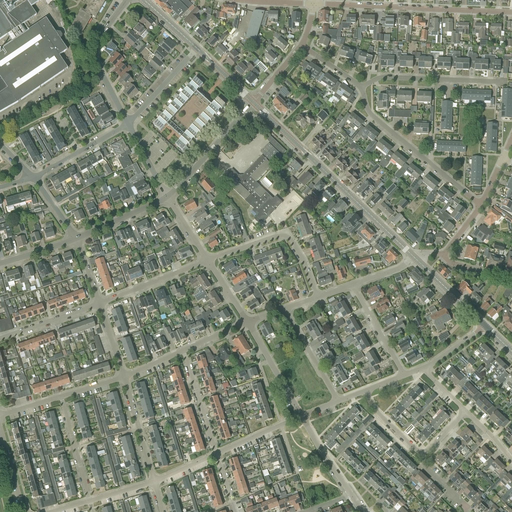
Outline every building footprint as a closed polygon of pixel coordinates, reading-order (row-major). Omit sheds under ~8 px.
[(0,0),(0,39),(36,15),(31,7),(41,0),(0,0)] [(89,0),(93,2),(86,13),(82,11),(71,31),(80,36),(91,18),(91,17),(92,17),(95,19),(105,1),(102,0),(89,0)] [(153,0),(154,0),(153,1),(161,7),(172,16),(176,20),(177,19),(180,16),(182,17),(190,9),(190,8),(193,5),(190,2),(187,0),(153,0)] [(228,11),(228,6),(223,5),(222,13),(217,13),(216,19),(219,19),(220,16),(224,17),(224,14),(225,14),(226,11),(228,11)] [(220,16),(219,19),(226,20),(226,14),(234,15),(235,7),(228,6),(228,11),(226,11),(225,14),(224,14),(224,17),(220,16)] [(192,28),(198,21),(194,17),(199,11),(196,8),(184,21),(192,28)] [(256,43),(260,26),(263,16),(264,12),(254,12),(245,40),(256,43)] [(277,23),(277,20),(278,13),(268,12),(268,20),(269,20),(269,21),(271,21),(271,23),(277,23)] [(332,23),(332,17),(329,16),(329,12),(320,12),(320,23),(328,23),(328,22),(332,23)] [(300,24),(300,14),(292,13),(291,21),(289,21),(288,29),(292,29),(292,27),(294,27),(294,23),(300,24)] [(347,26),(350,26),(351,26),(351,24),(355,24),(355,17),(347,16),(347,23),(345,23),(345,24),(347,24),(347,26)] [(367,29),(368,17),(361,17),(360,31),(358,31),(358,40),(361,40),(361,33),(365,33),(365,32),(367,32),(367,29)] [(138,26),(146,32),(148,34),(150,31),(148,29),(153,24),(152,24),(149,21),(145,18),(138,26)] [(393,29),(394,18),(386,18),(386,19),(381,19),(380,24),(386,25),(385,28),(393,29)] [(407,28),(408,18),(401,18),(401,19),(398,19),(398,25),(400,25),(400,27),(400,29),(404,29),(404,28),(407,28)] [(67,69),(59,56),(67,51),(46,19),(0,50),(0,112),(18,101),(67,69)] [(425,27),(425,22),(421,22),(421,19),(415,19),(414,27),(425,27)] [(438,27),(438,20),(432,19),(432,25),(429,25),(428,32),(438,32),(438,27)] [(455,45),(455,33),(452,33),(452,27),(452,20),(443,20),(443,24),(446,24),(445,33),(451,33),(450,43),(446,43),(446,41),(445,41),(445,39),(442,39),(442,44),(446,44),(446,45),(451,45),(455,45)] [(345,24),(345,23),(341,23),(340,25),(339,25),(336,35),(335,38),(338,38),(340,31),(342,31),(342,29),(349,29),(350,26),(347,26),(347,24),(345,24)] [(468,36),(468,31),(468,24),(459,23),(459,30),(462,30),(462,35),(468,36)] [(484,39),(485,31),(485,25),(475,24),(475,31),(478,31),(478,39),(484,39)] [(205,30),(208,28),(205,25),(202,28),(202,27),(197,33),(202,39),(208,33),(205,30)] [(500,37),(501,32),(501,25),(491,25),(491,31),(494,31),(494,36),(500,37)] [(138,40),(146,32),(138,26),(131,33),(138,40)] [(376,42),(383,42),(387,42),(387,35),(384,35),(381,35),(381,27),(377,26),(377,32),(376,32),(376,42)] [(134,45),(138,40),(131,33),(124,41),(134,50),(137,47),(134,45)] [(278,35),(277,34),(276,33),(274,36),(275,38),(278,41),(275,45),(283,51),(288,45),(283,41),(285,37),(278,34),(278,35)] [(335,38),(328,36),(326,35),(325,39),(322,37),(319,45),(327,48),(329,42),(335,44),(335,46),(340,47),(342,38),(338,38),(335,38)] [(216,41),(213,38),(207,43),(212,48),(217,42),(218,43),(221,40),(218,38),(216,41)] [(346,58),(349,50),(343,48),(345,38),(342,38),(340,47),(338,52),(341,53),(340,56),(346,58)] [(160,48),(168,54),(175,46),(167,40),(165,42),(162,40),(158,45),(160,47),(160,48)] [(112,58),(115,54),(119,50),(111,43),(104,51),(112,58)] [(229,50),(226,46),(227,45),(225,43),(221,46),(220,46),(215,51),(221,57),(226,52),(229,50)] [(271,64),(276,59),(271,53),(274,50),(270,46),(265,51),(268,54),(265,58),(271,64)] [(356,58),(359,51),(358,51),(359,47),(357,47),(355,52),(349,50),(346,58),(353,60),(354,57),(356,58)] [(161,62),(168,54),(160,48),(153,55),(161,62)] [(367,56),(365,64),(371,66),(372,63),(375,64),(377,56),(374,56),(373,57),(371,57),(373,51),(373,50),(373,49),(370,48),(370,50),(368,49),(367,55),(367,56)] [(397,53),(398,48),(394,48),(394,50),(393,50),(393,53),(388,52),(388,58),(387,58),(387,68),(388,68),(389,69),(393,69),(393,68),(394,59),(397,59),(397,53)] [(229,55),(226,58),(228,60),(226,62),(232,67),(237,62),(235,60),(236,59),(239,56),(233,50),(229,55)] [(367,56),(367,55),(361,54),(361,52),(359,51),(356,58),(359,59),(358,62),(365,64),(367,56)] [(462,70),(462,61),(460,61),(460,52),(453,51),(453,55),(453,62),(456,62),(456,70),(462,70)] [(387,67),(387,68),(387,58),(388,52),(383,52),(378,52),(378,59),(381,59),(381,67),(382,68),(386,68),(387,67)] [(443,70),(444,60),(443,60),(443,52),(439,52),(439,54),(434,54),(434,61),(437,61),(437,70),(443,70)] [(402,53),(397,53),(397,59),(400,60),(399,68),(406,68),(406,58),(403,58),(404,55),(401,55),(402,53)] [(416,60),(416,53),(411,53),(411,59),(406,58),(406,68),(412,68),(413,60),(416,60)] [(425,69),(425,59),(420,59),(420,54),(416,53),(416,60),(419,60),(418,69),(425,69)] [(481,71),(481,61),(476,61),(477,53),(472,53),(472,54),(472,63),(475,63),(474,71),(481,71)] [(115,70),(120,64),(123,61),(115,54),(112,58),(109,62),(116,68),(115,70)] [(434,61),(434,54),(430,54),(430,56),(428,56),(428,59),(425,59),(425,69),(430,69),(431,61),(434,61)] [(472,63),(472,54),(469,54),(468,56),(467,61),(462,61),(462,70),(468,71),(469,62),(472,63)] [(161,62),(153,55),(155,57),(148,65),(156,72),(163,64),(161,62)] [(453,62),(453,55),(447,55),(447,60),(444,60),(443,70),(446,70),(446,71),(447,72),(448,72),(449,71),(449,70),(450,70),(450,62),(453,62)] [(490,64),(491,57),(486,56),(486,62),(481,61),(481,71),(487,72),(488,63),(490,64)] [(503,68),(503,62),(495,62),(495,57),(491,57),(490,64),(494,64),(493,72),(500,72),(500,67),(503,68)] [(311,75),(316,68),(311,64),(309,66),(307,65),(307,63),(305,61),(301,67),(304,69),(302,71),(305,73),(306,71),(311,75)] [(253,68),(249,63),(245,67),(241,64),(235,70),(241,76),(247,70),(249,72),(253,68)] [(121,79),(125,75),(131,68),(128,66),(125,69),(120,64),(115,70),(113,72),(121,79)] [(149,80),(156,72),(148,65),(141,73),(149,80)] [(318,82),(322,75),(320,74),(322,71),(316,68),(311,75),(316,79),(315,80),(318,82)] [(256,76),(258,74),(254,69),(250,73),(251,74),(245,80),(251,85),(256,79),(254,76),(255,75),(256,76)] [(138,82),(143,77),(140,74),(135,79),(138,82)] [(130,85),(133,82),(125,75),(121,79),(118,83),(125,90),(130,85)] [(327,86),(332,79),(326,75),(325,77),(322,75),(318,82),(320,84),(321,82),(327,86)] [(145,78),(143,81),(149,87),(151,84),(145,78)] [(189,86),(197,92),(203,86),(196,79),(189,86)] [(334,93),(338,86),(336,84),(337,82),(332,79),(327,86),(332,90),(331,91),(334,93)] [(197,92),(189,86),(186,83),(180,88),(191,98),(197,92)] [(138,92),(130,85),(125,90),(126,90),(123,93),(131,100),(138,92)] [(343,97),(348,89),(342,86),(341,88),(338,86),(334,93),(335,94),(333,96),(337,99),(336,99),(339,101),(342,96),(343,97)] [(287,101),(284,99),(290,93),(287,91),(288,90),(284,87),(284,88),(283,87),(281,89),(280,89),(279,90),(280,91),(275,96),(277,99),(273,103),(275,106),(274,108),(277,111),(287,101)] [(186,104),(191,98),(180,88),(175,94),(186,104)] [(348,89),(343,97),(348,100),(347,102),(349,104),(354,97),(351,95),(353,93),(348,89)] [(309,98),(312,94),(308,90),(305,93),(299,100),(302,103),(308,97),(309,98)] [(379,103),(388,103),(388,98),(396,98),(396,92),(386,92),(386,96),(379,96),(379,103)] [(94,108),(103,103),(98,94),(88,99),(87,97),(80,101),(83,106),(90,102),(94,108)] [(180,110),(186,104),(175,94),(169,100),(180,110)] [(287,101),(277,111),(281,114),(282,113),(285,115),(289,111),(292,113),(296,108),(298,106),(296,103),(294,105),(288,99),(287,101)] [(175,116),(180,110),(169,100),(164,106),(175,116)] [(219,113),(219,112),(225,106),(217,100),(212,106),(219,113)] [(442,115),(452,116),(452,103),(442,102),(442,115)] [(99,117),(108,112),(103,103),(94,108),(99,117)] [(169,122),(175,116),(164,106),(159,112),(169,122)] [(223,115),(219,112),(219,113),(212,106),(206,112),(217,122),(222,117),(223,115)] [(69,117),(76,113),(73,108),(66,112),(69,117)] [(95,119),(90,110),(87,112),(92,121),(95,119)] [(323,122),(328,117),(322,111),(316,116),(323,122)] [(95,119),(93,121),(94,123),(100,120),(104,126),(113,121),(108,112),(99,117),(95,119)] [(164,127),(169,122),(159,112),(153,118),(156,121),(157,121),(164,127)] [(212,127),(217,122),(206,112),(201,118),(212,127)] [(72,123),(79,118),(76,113),(69,117),(72,123)] [(350,128),(358,118),(353,114),(349,118),(346,115),(342,122),(339,128),(341,129),(345,123),(348,125),(348,126),(350,128)] [(304,119),(300,115),(297,118),(298,118),(295,121),(303,129),(308,123),(311,126),(314,122),(311,120),(307,116),(304,119)] [(75,128),(82,124),(79,118),(72,123),(75,128)] [(206,133),(212,127),(201,118),(195,123),(206,133)] [(358,118),(350,128),(353,130),(355,127),(358,129),(363,123),(358,118)] [(46,130),(53,126),(50,120),(43,124),(46,130)] [(160,132),(164,127),(157,121),(156,121),(152,125),(160,132)] [(201,139),(206,133),(195,123),(190,129),(201,139)] [(78,133),(85,129),(82,124),(75,128),(78,133)] [(49,135),(56,131),(53,126),(46,130),(49,135)] [(367,137),(373,131),(368,126),(362,133),(367,137)] [(316,147),(322,140),(320,138),(322,136),(321,136),(326,131),(322,127),(320,129),(322,131),(312,141),(314,143),(313,144),(316,147)] [(85,129),(78,133),(81,139),(89,135),(85,129)] [(195,145),(201,139),(190,129),(184,135),(195,145)] [(52,141),(60,137),(56,131),(49,135),(52,141)] [(373,131),(367,137),(373,142),(378,135),(373,131)] [(22,144),(29,140),(26,134),(19,138),(22,144)] [(190,151),(195,145),(184,135),(179,141),(190,151)] [(322,140),(316,147),(319,150),(320,149),(322,150),(331,140),(332,141),(336,137),(333,135),(327,141),(326,140),(324,142),(322,140)] [(282,155),(286,152),(270,136),(267,140),(282,155)] [(56,146),(63,142),(60,137),(52,141),(56,146)] [(25,149),(32,145),(29,140),(22,144),(25,149)] [(119,155),(129,150),(127,147),(126,148),(122,140),(110,146),(116,157),(119,155)] [(381,151),(386,144),(381,140),(376,147),(381,151)] [(189,152),(190,151),(179,141),(174,146),(182,153),(185,149),(189,152)] [(63,142),(56,146),(59,152),(66,148),(66,147),(67,147),(67,146),(66,144),(65,144),(64,144),(63,142)] [(326,159),(332,153),(330,151),(332,149),(332,148),(334,145),(335,144),(334,142),(323,153),(324,155),(323,156),(326,159)] [(352,151),(356,146),(353,143),(348,148),(352,151)] [(261,152),(273,165),(282,156),(269,144),(261,152)] [(386,144),(381,151),(387,156),(392,149),(386,144)] [(28,155),(35,151),(32,145),(25,149),(28,155)] [(365,153),(364,152),(359,148),(356,151),(363,156),(365,153)] [(123,170),(132,166),(127,156),(130,154),(129,150),(119,155),(121,158),(117,160),(123,170)] [(332,153),(326,159),(329,162),(330,161),(332,162),(342,152),(340,150),(337,153),(336,153),(334,155),(332,153)] [(31,160),(38,156),(35,151),(28,155),(31,160)] [(396,163),(401,157),(396,152),(391,159),(396,163)] [(93,156),(97,163),(103,160),(98,153),(93,156)] [(339,169),(345,163),(343,161),(345,159),(344,158),(347,155),(345,153),(336,163),(337,165),(336,166),(339,169)] [(38,156),(31,160),(34,166),(41,162),(38,156)] [(91,166),(97,163),(93,156),(87,159),(91,166)] [(232,170),(223,179),(245,201),(254,209),(252,211),(257,215),(254,219),(259,224),(261,222),(263,223),(268,218),(267,216),(269,214),(270,216),(276,211),(274,209),(276,207),(278,209),(283,203),(276,197),(273,200),(272,200),(271,201),(269,199),(270,198),(267,196),(265,194),(266,192),(263,189),(256,183),(272,166),(262,156),(241,178),(232,170)] [(396,178),(404,169),(402,167),(407,161),(401,157),(396,163),(401,168),(399,171),(394,177),(396,178)] [(345,163),(339,169),(342,172),(343,170),(345,172),(351,165),(354,162),(356,160),(354,158),(350,163),(349,162),(347,164),(345,163)] [(86,169),(91,166),(87,159),(82,162),(86,169)] [(294,176),(297,173),(302,168),(295,161),(290,166),(294,171),(291,174),(294,176)] [(80,172),(86,169),(82,162),(76,165),(80,172)] [(129,184),(136,180),(143,177),(136,164),(132,166),(123,170),(124,174),(133,169),(136,175),(128,182),(129,184)] [(372,175),(380,167),(377,164),(370,172),(372,175)] [(411,176),(416,169),(411,165),(406,170),(404,169),(396,178),(398,180),(406,171),(411,176)] [(103,175),(105,177),(112,173),(109,167),(105,169),(106,172),(104,173),(105,174),(103,175)] [(71,168),(66,171),(70,178),(72,182),(74,181),(72,177),(75,175),(71,168)] [(416,169),(411,176),(416,180),(422,174),(416,169)] [(349,181),(355,175),(351,170),(346,175),(347,177),(346,178),(349,181)] [(65,182),(70,178),(66,171),(60,174),(65,182)] [(82,181),(83,181),(78,173),(75,175),(80,183),(79,183),(81,187),(76,190),(78,192),(86,187),(82,181)] [(313,178),(307,173),(303,178),(302,178),(299,181),(305,187),(313,178)] [(355,175),(349,181),(352,184),(353,183),(355,184),(365,174),(363,173),(360,175),(357,173),(355,175)] [(59,185),(60,184),(65,182),(60,174),(55,177),(59,185)] [(427,186),(433,180),(427,175),(422,182),(427,186)] [(61,188),(60,184),(59,185),(55,177),(50,181),(54,188),(56,191),(61,188)] [(265,178),(261,182),(268,189),(272,185),(265,178)] [(94,183),(93,181),(89,183),(86,179),(83,181),(82,181),(86,187),(94,183)] [(378,179),(374,184),(375,184),(375,183),(380,188),(384,184),(382,182),(378,179)] [(129,184),(128,184),(130,189),(134,187),(134,188),(138,196),(149,189),(147,186),(145,186),(143,181),(142,181),(138,183),(136,180),(129,184)] [(215,187),(208,180),(202,185),(209,193),(212,190),(216,195),(221,191),(217,186),(215,187)] [(295,180),(290,185),(295,190),(298,188),(296,186),(299,183),(295,180)] [(433,180),(427,186),(433,190),(438,184),(433,180)] [(326,187),(321,182),(318,185),(318,184),(314,187),(316,189),(313,193),(315,195),(313,197),(313,198),(314,199),(326,187)] [(366,190),(370,186),(366,182),(356,193),(359,196),(365,189),(366,190)] [(363,199),(376,186),(372,183),(370,186),(366,190),(365,189),(359,196),(363,199)] [(128,184),(124,185),(130,198),(133,197),(134,196),(130,189),(128,184)] [(388,196),(396,187),(393,184),(385,193),(388,196)] [(308,202),(311,199),(306,195),(311,190),(308,187),(302,193),(301,195),(305,199),(308,202)] [(396,187),(388,196),(391,199),(400,190),(396,187)] [(439,202),(448,192),(442,187),(437,194),(440,197),(438,200),(439,202)] [(113,191),(109,193),(111,198),(112,198),(114,202),(115,202),(121,199),(121,200),(122,200),(123,202),(125,201),(128,200),(124,191),(119,193),(117,188),(112,190),(113,191)] [(328,202),(335,196),(329,190),(324,195),(322,197),(320,195),(316,200),(319,203),(324,198),(328,202)] [(207,196),(205,192),(202,194),(202,195),(200,196),(202,200),(204,198),(206,201),(200,205),(202,208),(209,204),(212,202),(211,201),(207,196)] [(375,206),(381,199),(380,197),(382,195),(379,192),(370,201),(371,202),(370,203),(373,206),(374,205),(375,206)] [(444,211),(445,212),(451,205),(448,203),(453,196),(448,192),(439,202),(442,204),(443,203),(445,201),(448,203),(440,213),(442,214),(444,211)] [(37,204),(34,196),(30,197),(28,193),(22,195),(25,203),(31,201),(32,206),(37,204)] [(19,204),(25,203),(22,195),(16,197),(19,204)] [(13,206),(19,204),(16,197),(10,198),(13,206)] [(110,202),(107,197),(99,200),(100,204),(97,205),(100,210),(104,208),(104,210),(110,208),(109,205),(111,204),(110,202)] [(7,208),(13,206),(10,198),(4,200),(7,208)] [(403,210),(409,204),(404,199),(398,205),(403,210)] [(504,199),(505,200),(502,206),(501,205),(501,206),(502,206),(500,209),(511,214),(511,212),(511,211),(511,210),(511,207),(511,202),(505,199),(504,199)] [(90,217),(97,214),(96,210),(99,209),(95,200),(91,202),(92,204),(85,207),(90,217)] [(192,210),(197,208),(193,200),(188,202),(188,203),(184,206),(187,212),(192,210)] [(383,214),(388,208),(386,206),(389,203),(386,200),(378,209),(383,214)] [(348,208),(342,201),(337,206),(332,201),(325,208),(329,213),(331,212),(338,218),(348,208)] [(27,212),(28,215),(41,211),(41,210),(45,209),(44,205),(39,207),(40,207),(34,209),(34,210),(27,212)] [(454,211),(461,216),(465,210),(458,205),(454,211)] [(84,219),(80,211),(79,208),(70,212),(71,215),(73,214),(77,222),(84,219)] [(197,224),(207,217),(205,212),(206,211),(204,208),(198,212),(199,214),(193,218),(197,224)] [(388,208),(383,214),(388,218),(396,210),(393,208),(390,211),(388,208)] [(487,219),(485,222),(489,225),(491,226),(495,221),(497,222),(501,217),(504,219),(507,215),(502,211),(501,212),(497,208),(496,208),(495,209),(494,208),(492,211),(491,211),(488,214),(489,215),(487,217),(488,218),(487,219)] [(242,236),(238,225),(242,224),(238,213),(236,210),(231,212),(235,223),(227,225),(229,231),(232,230),(234,238),(242,236)] [(451,229),(452,230),(454,227),(450,224),(452,222),(442,214),(440,213),(437,211),(435,215),(439,218),(438,219),(443,223),(441,225),(443,226),(442,228),(448,233),(451,229)] [(456,221),(461,216),(454,211),(450,216),(445,212),(444,211),(442,214),(452,222),(453,219),(456,221)] [(355,215),(354,215),(352,217),(349,214),(347,216),(341,222),(343,224),(347,227),(350,224),(353,227),(357,224),(358,223),(360,220),(355,215)] [(395,226),(403,218),(399,214),(391,222),(395,226)] [(161,234),(167,230),(165,227),(170,224),(167,219),(165,220),(161,215),(154,219),(156,221),(152,223),(156,228),(161,225),(163,228),(155,233),(157,237),(161,234)] [(298,225),(308,222),(306,215),(296,218),(298,225)] [(204,235),(214,228),(211,224),(217,220),(215,216),(205,223),(206,226),(200,229),(204,235)] [(143,231),(144,231),(146,230),(148,234),(154,232),(151,226),(148,227),(146,221),(140,224),(143,231)] [(402,233),(408,227),(410,225),(405,221),(397,229),(402,233)] [(6,253),(12,251),(10,245),(11,245),(9,241),(13,240),(8,222),(4,224),(8,242),(2,244),(6,253)] [(300,231),(310,228),(308,222),(298,225),(300,231)] [(53,229),(51,223),(45,225),(46,228),(48,227),(49,230),(44,232),(46,239),(54,237),(51,229),(53,229)] [(145,233),(144,231),(143,231),(140,224),(134,226),(136,232),(133,234),(134,236),(134,235),(136,240),(142,237),(141,235),(145,233)] [(32,245),(40,242),(37,235),(41,233),(39,225),(33,227),(35,234),(30,236),(32,245)] [(352,236),(356,231),(352,227),(348,232),(352,236)] [(365,237),(371,231),(367,227),(363,231),(361,229),(357,233),(363,239),(365,237)] [(210,239),(222,232),(220,228),(208,236),(210,239)] [(310,228),(300,231),(303,238),(312,235),(310,228)] [(485,232),(479,228),(477,232),(476,231),(473,235),(476,237),(477,237),(483,242),(485,239),(487,240),(492,233),(487,229),(485,232)] [(134,235),(134,236),(131,237),(128,230),(122,232),(126,241),(130,240),(132,244),(134,243),(135,246),(134,247),(136,251),(140,250),(139,247),(140,247),(136,240),(134,235)] [(179,236),(175,230),(169,234),(167,230),(161,234),(165,240),(172,236),(174,240),(179,236)] [(413,243),(419,237),(411,230),(406,235),(413,243)] [(371,231),(365,237),(371,243),(373,241),(371,239),(375,235),(371,231)] [(431,236),(431,231),(427,232),(428,236),(425,236),(426,245),(432,245),(432,240),(434,240),(433,236),(431,236)] [(126,241),(122,232),(116,234),(119,241),(116,242),(119,248),(124,246),(122,242),(125,240),(126,241)] [(442,243),(447,236),(442,233),(437,233),(437,235),(436,235),(436,242),(436,245),(439,245),(441,242),(442,243)] [(179,236),(174,240),(176,244),(172,247),(175,251),(179,248),(177,246),(183,243),(181,239),(181,238),(180,236),(179,236)] [(211,249),(218,245),(215,241),(218,239),(216,236),(210,240),(210,242),(207,244),(211,249)] [(25,243),(24,237),(16,239),(19,248),(26,246),(26,244),(26,243),(25,243)] [(312,248),(321,245),(319,238),(309,241),(312,248)] [(102,253),(99,246),(98,242),(93,244),(94,248),(90,249),(93,256),(98,255),(99,258),(104,256),(103,252),(102,253)] [(388,248),(383,242),(379,247),(377,244),(374,247),(379,252),(382,249),(382,250),(384,252),(388,248)] [(314,255),(323,251),(321,245),(312,248),(314,255)] [(475,261),(478,249),(467,246),(464,258),(475,261)] [(181,260),(192,255),(189,247),(178,251),(181,260)] [(274,251),(277,260),(284,258),(281,248),(274,251)] [(162,269),(170,266),(167,258),(170,257),(167,251),(161,253),(163,259),(159,260),(162,269)] [(271,263),(277,260),(274,251),(267,253),(271,263)] [(323,251),(314,255),(316,262),(326,258),(323,251)] [(387,255),(384,259),(386,261),(386,262),(388,265),(389,264),(390,264),(393,261),(394,262),(399,258),(392,251),(388,255),(387,255)] [(110,257),(116,255),(115,252),(104,255),(106,260),(110,258),(110,257)] [(63,266),(65,271),(68,271),(67,269),(71,268),(69,261),(72,260),(69,253),(62,256),(64,262),(62,263),(63,266)] [(264,265),(271,263),(267,253),(261,255),(264,265)] [(495,268),(498,257),(494,256),(494,255),(488,253),(487,257),(486,259),(489,260),(487,266),(495,268)] [(157,271),(154,263),(157,262),(153,254),(148,256),(149,260),(143,262),(145,266),(147,265),(151,273),(157,271)] [(257,267),(264,265),(261,255),(254,258),(257,267)] [(63,266),(62,263),(61,260),(58,261),(57,257),(50,260),(51,262),(50,262),(50,263),(51,263),(52,267),(56,266),(57,268),(58,268),(60,274),(65,271),(63,266)] [(356,268),(371,263),(370,257),(354,261),(356,268)] [(498,257),(495,268),(500,270),(503,260),(503,258),(501,257),(501,258),(498,257)] [(96,267),(105,265),(103,259),(94,262),(96,267)] [(239,268),(236,264),(237,264),(235,260),(233,260),(230,262),(231,263),(223,267),(227,273),(231,270),(233,273),(240,270),(242,269),(241,266),(239,268)] [(40,264),(37,265),(39,269),(38,269),(39,273),(43,271),(45,276),(51,273),(47,266),(45,267),(43,262),(40,264)] [(132,270),(136,279),(142,277),(140,272),(143,270),(140,264),(135,266),(136,269),(132,270)] [(98,273),(107,271),(105,265),(96,267),(98,273)] [(136,279),(132,270),(128,272),(126,265),(121,267),(122,271),(124,278),(128,276),(130,281),(136,279)] [(340,281),(346,279),(345,275),(346,275),(343,266),(339,267),(336,268),(338,274),(337,274),(340,281)] [(35,281),(33,276),(31,267),(23,269),(26,278),(26,280),(30,279),(31,281),(35,281)] [(443,267),(439,272),(440,274),(442,276),(446,279),(448,277),(451,280),(454,274),(453,273),(455,269),(452,269),(451,271),(449,273),(446,270),(445,269),(443,267)] [(10,272),(13,281),(19,280),(20,284),(23,283),(22,277),(19,278),(17,270),(10,272)] [(418,288),(426,280),(416,270),(410,275),(409,275),(408,277),(408,278),(409,279),(410,279),(418,288)] [(100,279),(109,276),(107,271),(98,273),(100,279)] [(7,283),(13,281),(10,272),(4,274),(6,281),(3,282),(5,288),(8,287),(7,283)] [(234,286),(241,282),(241,281),(246,278),(243,272),(237,275),(238,276),(231,280),(234,286)] [(394,277),(396,283),(402,281),(400,274),(394,277)] [(114,281),(122,278),(123,278),(122,275),(110,280),(109,276),(100,279),(102,285),(111,282),(114,281)] [(201,285),(207,281),(204,275),(197,279),(198,280),(194,283),(194,282),(191,284),(194,288),(197,287),(196,286),(200,284),(201,285)] [(246,285),(256,278),(254,275),(244,281),(246,285)] [(324,279),(326,286),(332,284),(330,277),(324,279)] [(320,288),(326,286),(324,279),(318,282),(320,288)] [(207,281),(201,285),(202,287),(198,289),(200,293),(204,290),(205,291),(211,287),(207,281)] [(113,288),(111,282),(102,285),(104,291),(113,288)] [(469,294),(472,291),(469,288),(468,287),(464,283),(457,290),(463,295),(467,291),(469,294)] [(30,287),(29,284),(25,285),(26,292),(36,290),(35,286),(30,287)] [(179,290),(177,285),(170,288),(174,296),(177,295),(178,299),(186,296),(183,288),(179,290)] [(408,295),(419,291),(417,286),(406,291),(408,295)] [(50,293),(51,297),(52,301),(55,309),(61,306),(58,299),(55,300),(54,297),(53,293),(53,292),(51,287),(48,287),(50,292),(51,293),(50,293)] [(75,289),(79,300),(85,298),(82,290),(79,291),(77,288),(75,289)] [(378,292),(375,288),(367,293),(373,303),(384,296),(381,291),(378,292)] [(73,302),(79,300),(75,289),(73,290),(74,293),(70,294),(73,302)] [(254,298),(260,294),(257,289),(251,292),(249,289),(240,294),(244,301),(253,295),(254,298)] [(477,305),(482,300),(477,296),(481,292),(480,291),(477,289),(473,294),(474,296),(471,299),(477,305)] [(435,296),(429,290),(425,295),(422,292),(417,297),(421,300),(422,299),(425,302),(428,299),(429,301),(435,296)] [(167,297),(164,291),(160,292),(159,292),(156,293),(156,294),(155,294),(159,303),(165,300),(167,307),(173,304),(170,296),(167,297)] [(290,303),(298,300),(294,291),(286,294),(290,303)] [(212,302),(218,297),(214,292),(208,296),(204,299),(207,302),(210,300),(212,302)] [(73,302),(70,294),(67,296),(66,293),(64,293),(63,294),(64,297),(67,304),(73,302)] [(260,294),(254,298),(256,300),(248,306),(252,312),(260,306),(265,302),(260,294)] [(61,306),(67,304),(64,297),(59,298),(58,299),(61,306)] [(143,299),(146,309),(151,307),(152,312),(157,310),(154,301),(151,302),(149,297),(143,300),(143,299)] [(218,297),(212,302),(213,303),(209,306),(211,309),(215,307),(215,308),(222,303),(218,297)] [(384,304),(380,306),(376,308),(380,315),(389,310),(388,309),(391,307),(389,303),(386,297),(381,300),(384,304)] [(146,309),(143,299),(136,301),(137,306),(135,307),(138,316),(143,314),(142,309),(146,308),(146,309)] [(485,313),(490,308),(494,304),(491,301),(489,299),(485,303),(486,304),(481,309),(485,313)] [(55,309),(52,301),(50,301),(46,303),(49,311),(55,309)] [(347,309),(344,303),(337,307),(339,310),(333,313),(335,316),(338,314),(347,309)] [(35,307),(38,315),(44,313),(41,305),(35,307)] [(498,315),(501,312),(503,310),(497,305),(487,315),(491,320),(497,314),(498,315)] [(432,315),(425,319),(428,323),(432,321),(438,318),(440,321),(442,319),(441,318),(442,318),(442,317),(448,314),(445,309),(439,313),(438,314),(434,306),(428,309),(432,315)] [(20,321),(16,309),(13,310),(12,307),(8,308),(10,315),(11,315),(14,323),(20,321)] [(32,317),(38,315),(35,307),(29,309),(32,317)] [(26,319),(23,311),(18,313),(16,308),(16,309),(20,321),(26,319)] [(204,319),(212,314),(210,310),(205,313),(201,308),(199,309),(202,316),(203,315),(204,319)] [(26,319),(32,317),(29,309),(23,311),(26,319)] [(114,318),(121,315),(119,309),(112,312),(114,318)] [(347,309),(338,314),(340,316),(341,315),(344,319),(351,315),(347,309)] [(224,322),(231,317),(226,310),(220,314),(220,315),(216,317),(218,320),(222,318),(224,322)] [(387,328),(396,323),(393,319),(396,317),(392,312),(388,314),(390,317),(383,321),(387,328)] [(503,317),(502,318),(506,321),(505,322),(507,324),(505,326),(511,333),(511,316),(511,317),(508,313),(503,317)] [(204,319),(206,322),(208,327),(211,324),(208,318),(209,317),(210,318),(213,316),(212,314),(204,319)] [(438,318),(432,321),(436,329),(438,332),(445,328),(444,325),(451,321),(448,314),(442,317),(442,318),(441,318),(442,319),(440,321),(438,318)] [(116,323),(123,321),(121,315),(114,318),(116,323)] [(206,322),(204,319),(203,315),(202,316),(196,318),(198,323),(195,324),(199,333),(205,331),(202,324),(206,322)] [(417,329),(423,326),(419,318),(412,321),(417,329)] [(90,332),(91,336),(94,336),(91,328),(95,327),(92,319),(86,321),(89,329),(90,332)] [(345,332),(357,325),(354,319),(346,324),(348,326),(346,328),(347,330),(345,331),(345,332)] [(334,328),(343,322),(342,320),(332,326),(333,327),(334,327),(334,328)] [(83,331),(89,329),(86,321),(80,323),(83,331)] [(118,329),(125,326),(123,321),(116,323),(118,329)] [(199,333),(195,324),(195,325),(193,321),(190,322),(190,321),(184,324),(188,333),(191,331),(193,336),(195,337),(198,335),(199,334),(199,333)] [(319,324),(315,326),(313,322),(306,327),(311,335),(314,333),(313,330),(320,326),(319,324)] [(77,333),(83,331),(80,323),(74,325),(77,333)] [(265,338),(274,334),(270,327),(271,327),(269,323),(260,328),(262,331),(261,331),(265,338)] [(400,338),(403,336),(400,332),(405,329),(402,323),(395,327),(397,330),(391,334),(394,340),(399,337),(400,338)] [(184,334),(188,333),(184,324),(178,326),(180,331),(176,333),(180,342),(186,339),(184,334)] [(71,335),(77,333),(74,325),(68,327),(71,335)] [(322,325),(320,326),(313,330),(314,333),(311,335),(314,341),(321,337),(318,331),(323,328),(322,325)] [(357,325),(345,332),(346,334),(351,331),(354,336),(361,332),(357,325)] [(125,326),(118,329),(120,334),(127,332),(125,326)] [(65,337),(71,335),(68,327),(63,329),(65,337)] [(180,342),(176,333),(172,335),(169,328),(164,330),(169,342),(172,341),(174,345),(180,342)] [(59,340),(65,337),(63,329),(57,332),(59,340)] [(169,342),(164,330),(160,332),(162,336),(156,339),(157,341),(161,350),(168,347),(163,337),(166,336),(169,342)] [(141,340),(144,339),(141,331),(133,334),(134,337),(140,335),(141,340)] [(46,335),(49,343),(55,341),(52,333),(46,335)] [(334,342),(338,339),(335,334),(326,339),(328,343),(333,340),(334,342)] [(43,345),(49,343),(46,335),(40,337),(43,345)] [(240,352),(234,355),(241,365),(244,363),(238,353),(240,352),(242,356),(251,350),(242,336),(233,341),(237,347),(240,352)] [(360,346),(367,342),(363,336),(356,340),(358,343),(354,345),(356,347),(359,346),(360,346)] [(40,347),(43,345),(40,337),(34,339),(39,355),(40,354),(41,357),(43,357),(40,347)] [(157,341),(153,342),(151,337),(145,339),(148,346),(151,344),(155,353),(161,350),(157,341)] [(124,346),(131,344),(129,338),(122,341),(124,346)] [(346,342),(342,344),(344,348),(348,346),(348,345),(355,341),(354,340),(353,338),(346,342)] [(407,338),(399,342),(400,345),(398,346),(401,352),(401,351),(403,354),(410,350),(408,347),(409,347),(406,342),(409,341),(407,338)] [(38,355),(39,355),(34,339),(28,341),(31,349),(35,348),(38,355)] [(28,350),(31,349),(28,341),(22,344),(25,352),(26,351),(27,354),(26,354),(29,361),(28,359),(31,358),(28,350)] [(367,342),(360,346),(363,352),(370,348),(367,342)] [(19,354),(25,352),(22,344),(16,346),(19,354)] [(126,352),(133,350),(131,344),(124,346),(126,352)] [(325,353),(329,350),(333,348),(331,345),(329,346),(328,344),(319,349),(324,357),(327,355),(325,353)] [(481,358),(489,350),(484,345),(484,346),(483,345),(481,345),(480,346),(480,347),(480,348),(481,349),(478,352),(480,354),(478,356),(480,359),(481,358)] [(229,357),(231,355),(225,346),(219,350),(222,354),(220,356),(219,355),(215,358),(219,365),(224,362),(223,361),(225,360),(227,361),(229,359),(229,358),(229,357)] [(410,355),(405,357),(408,363),(411,361),(413,364),(422,358),(421,356),(420,355),(419,356),(415,349),(413,350),(412,350),(408,352),(410,355)] [(128,358),(135,355),(133,350),(126,352),(128,358)] [(327,355),(324,357),(327,363),(334,359),(331,354),(332,353),(331,352),(330,352),(329,350),(325,353),(327,355)] [(485,359),(485,358),(488,361),(494,355),(489,350),(481,358),(480,359),(482,362),(485,359)] [(348,356),(346,353),(346,352),(337,357),(339,361),(348,356)] [(355,359),(351,361),(352,362),(356,360),(363,355),(361,352),(354,356),(356,358),(355,359)] [(373,353),(366,357),(369,362),(366,363),(367,364),(369,363),(376,359),(373,353)] [(135,355),(128,358),(130,364),(137,361),(135,355)] [(356,360),(352,362),(353,364),(357,362),(364,357),(363,355),(356,360)] [(198,364),(213,359),(213,357),(209,358),(208,358),(207,358),(206,359),(205,356),(196,358),(198,364)] [(348,356),(339,361),(341,364),(350,359),(348,356)] [(466,367),(469,363),(461,356),(458,359),(460,361),(465,366),(466,367)] [(472,367),(476,363),(470,357),(467,361),(472,367)] [(200,370),(208,368),(207,364),(214,361),(213,359),(198,364),(200,370)] [(369,369),(363,372),(366,377),(379,370),(377,366),(380,365),(376,359),(369,363),(367,364),(369,369)] [(495,373),(504,364),(499,359),(493,366),(495,368),(493,370),(495,372),(494,372),(495,373)] [(0,369),(9,367),(8,364),(10,363),(10,361),(0,363),(0,369)] [(101,365),(103,373),(110,371),(107,363),(101,365)] [(489,364),(484,369),(482,370),(485,373),(487,371),(487,372),(492,367),(489,364)] [(507,374),(505,372),(508,369),(504,364),(495,373),(497,375),(499,372),(502,375),(501,376),(500,375),(496,380),(499,383),(507,374)] [(98,375),(103,373),(101,365),(95,367),(98,375)] [(98,375),(95,367),(89,369),(92,377),(98,375)] [(169,377),(172,376),(180,373),(178,367),(170,370),(171,372),(168,373),(169,377)] [(340,378),(347,374),(346,373),(347,373),(345,370),(342,372),(339,367),(332,371),(335,377),(338,375),(340,378)] [(452,382),(461,372),(460,373),(455,368),(454,369),(452,367),(446,373),(449,376),(447,377),(452,382)] [(213,373),(220,371),(218,368),(210,371),(208,368),(200,370),(202,376),(210,373),(213,372),(213,373)] [(33,395),(39,393),(32,369),(31,369),(33,378),(35,385),(31,387),(33,395)] [(45,391),(43,383),(40,384),(37,377),(35,377),(32,369),(39,393),(45,391)] [(86,378),(92,377),(89,369),(83,370),(86,378)] [(245,371),(238,373),(240,378),(244,377),(246,382),(251,380),(251,379),(258,376),(256,369),(252,370),(248,371),(249,372),(246,373),(245,370),(245,371)] [(86,378),(83,370),(77,372),(80,380),(86,378)] [(0,378),(1,380),(12,377),(11,372),(8,373),(0,374),(0,378)] [(74,382),(80,380),(77,372),(71,374),(74,382)] [(461,387),(467,381),(463,378),(462,379),(465,376),(461,372),(452,382),(456,387),(458,385),(461,387)] [(174,382),(182,379),(180,373),(172,376),(174,382)] [(204,382),(212,379),(210,373),(202,376),(204,382)] [(338,375),(335,377),(340,385),(347,381),(345,378),(348,376),(347,374),(340,378),(338,375)] [(510,386),(511,384),(511,374),(510,377),(507,374),(499,383),(502,385),(506,381),(508,383),(506,384),(509,387),(510,386)] [(60,377),(63,385),(69,384),(66,375),(60,377)] [(2,386),(14,383),(14,382),(11,383),(10,378),(12,377),(1,380),(2,386)] [(57,387),(63,385),(60,377),(54,379),(57,387)] [(51,389),(57,387),(54,379),(49,381),(51,389)] [(176,388),(184,385),(182,379),(174,382),(176,388)] [(204,382),(206,388),(214,385),(212,379),(204,382)] [(45,391),(51,389),(49,381),(43,383),(45,391)] [(466,396),(473,389),(472,388),(474,386),(471,382),(469,384),(467,381),(461,387),(463,390),(461,391),(466,396)] [(4,391),(16,388),(12,388),(12,385),(14,384),(14,383),(2,386),(4,391)] [(138,391),(146,389),(144,383),(137,385),(138,391)] [(214,385),(206,388),(208,394),(216,391),(215,388),(217,387),(217,386),(222,385),(221,383),(217,384),(214,385)] [(255,393),(263,390),(261,384),(253,387),(255,393)] [(178,394),(186,391),(184,385),(176,388),(178,394)] [(420,396),(423,393),(424,394),(427,392),(421,387),(419,389),(417,387),(413,392),(419,398),(419,397),(420,399),(422,397),(420,396)] [(5,396),(14,394),(17,393),(16,388),(4,391),(5,396)] [(475,401),(481,395),(478,392),(477,393),(473,389),(466,396),(471,400),(473,399),(475,401)] [(257,399),(265,396),(263,390),(255,393),(257,399)] [(172,402),(188,397),(186,391),(178,394),(179,397),(172,400),(172,402)] [(110,401),(117,398),(116,392),(108,395),(110,401)] [(414,402),(419,398),(413,392),(408,396),(414,402)] [(481,410),(487,403),(484,400),(485,399),(481,395),(475,401),(477,403),(476,405),(481,410)] [(259,404),(267,402),(265,396),(257,399),(259,404)] [(410,407),(414,402),(408,396),(404,401),(410,407)] [(188,397),(172,402),(167,404),(170,412),(172,411),(171,406),(174,406),(173,404),(180,402),(182,405),(190,403),(188,397)] [(211,405),(220,403),(218,397),(209,399),(211,405)] [(427,406),(432,401),(428,398),(424,402),(426,405),(427,406)] [(75,411),(83,409),(81,403),(84,403),(83,400),(77,402),(78,404),(74,405),(75,411)] [(406,411),(410,407),(404,401),(400,405),(406,411)] [(261,410),(269,408),(267,402),(259,404),(261,410)] [(213,411),(221,409),(220,403),(211,405),(213,411)] [(489,415),(499,405),(498,405),(495,408),(492,406),(491,407),(487,403),(481,410),(485,414),(487,413),(489,415)] [(401,416),(406,411),(400,405),(395,410),(401,416)] [(495,424),(502,417),(497,413),(498,412),(498,411),(501,408),(499,405),(489,415),(492,417),(490,419),(495,424)] [(185,417),(193,414),(191,408),(183,411),(185,417)] [(263,416),(271,413),(269,408),(261,410),(263,416)] [(350,413),(356,419),(360,422),(362,420),(358,416),(360,414),(354,408),(350,413)] [(439,417),(445,423),(449,418),(445,415),(447,413),(442,408),(440,411),(442,413),(439,417)] [(215,417),(223,414),(221,409),(213,411),(215,417)] [(399,418),(401,416),(395,410),(391,414),(397,420),(394,423),(396,425),(401,420),(399,418)] [(407,420),(411,416),(406,411),(402,415),(407,420)] [(152,412),(145,414),(146,420),(154,418),(152,412)] [(271,413),(263,416),(265,422),(273,419),(271,413)] [(354,421),(356,419),(350,413),(346,417),(352,423),(354,425),(356,423),(354,421)] [(187,423),(195,420),(193,414),(185,417),(187,423)] [(217,423),(225,420),(223,414),(215,417),(217,423)] [(116,424),(124,422),(122,416),(114,418),(116,424)] [(347,428),(352,423),(346,417),(342,422),(347,428)] [(440,427),(445,423),(439,417),(434,422),(440,427)] [(502,417),(495,424),(500,428),(501,427),(504,429),(510,423),(507,420),(506,421),(502,417)] [(12,431),(20,428),(20,425),(22,424),(21,419),(15,421),(16,424),(10,425),(12,431)] [(189,429),(197,426),(195,420),(187,423),(188,426),(178,429),(179,432),(182,431),(186,430),(189,429)] [(219,429),(236,423),(235,421),(233,421),(229,423),(229,422),(226,423),(225,420),(217,423),(219,429)] [(106,426),(103,427),(105,434),(106,434),(106,437),(123,432),(122,428),(125,427),(124,422),(116,424),(118,430),(108,432),(106,426)] [(345,430),(347,428),(342,422),(337,427),(343,432),(345,434),(347,431),(345,430)] [(436,432),(440,427),(434,422),(430,426),(436,432)] [(221,435),(229,432),(228,429),(231,428),(231,427),(237,425),(236,423),(219,429),(221,435)] [(430,426),(428,424),(426,426),(428,428),(426,430),(432,436),(436,432),(430,426)] [(150,434),(158,432),(156,426),(148,428),(150,434)] [(191,435),(199,432),(197,426),(189,429),(191,435)] [(371,436),(377,430),(372,426),(367,432),(371,436)] [(339,437),(343,432),(337,427),(333,431),(339,437)] [(463,433),(470,439),(473,435),(467,429),(463,433)] [(376,440),(381,435),(377,430),(371,436),(376,440)] [(427,441),(432,436),(426,430),(422,435),(421,435),(427,441)] [(334,441),(339,437),(333,431),(329,436),(334,441)] [(193,440),(201,438),(199,432),(191,435),(192,438),(185,440),(186,443),(193,440)] [(229,432),(221,435),(223,441),(231,438),(229,432)] [(421,435),(422,435),(419,432),(417,434),(420,437),(417,439),(423,445),(427,441),(421,435)] [(466,443),(470,439),(463,433),(459,437),(463,441),(461,443),(466,447),(468,445),(466,443)] [(362,445),(367,441),(366,441),(364,443),(359,439),(362,437),(360,435),(356,439),(362,445)] [(380,445),(386,439),(381,435),(376,440),(380,445)] [(332,443),(334,441),(329,436),(324,440),(327,443),(325,445),(331,450),(335,445),(332,443)] [(122,445),(130,443),(128,437),(120,439),(120,437),(117,438),(118,442),(121,441),(122,445)] [(195,446),(203,444),(201,438),(193,440),(195,446)] [(274,448),(282,445),(280,439),(272,442),(273,445),(270,446),(266,448),(265,447),(266,450),(271,449),(274,447),(274,448)] [(386,439),(380,445),(385,449),(390,443),(386,439)] [(61,441),(53,444),(54,449),(51,450),(53,454),(59,452),(58,449),(62,447),(61,441)] [(367,450),(369,448),(368,447),(372,443),(370,441),(368,442),(367,441),(362,445),(367,450)] [(466,447),(461,443),(459,445),(455,441),(451,445),(458,451),(459,453),(463,449),(464,450),(466,447)] [(203,444),(195,446),(196,450),(188,453),(189,455),(205,450),(203,444)] [(266,450),(265,447),(263,447),(264,448),(259,450),(258,448),(258,445),(254,447),(255,449),(256,454),(260,453),(260,452),(266,450)] [(276,454),(284,451),(282,445),(274,448),(276,454)] [(454,455),(458,451),(451,445),(447,449),(451,453),(449,455),(454,460),(456,457),(454,455)] [(340,455),(344,450),(340,446),(336,451),(340,455)] [(87,455),(95,453),(93,447),(85,449),(87,455)] [(392,450),(390,449),(385,454),(391,460),(394,457),(399,452),(395,447),(392,450)] [(482,458),(489,452),(484,447),(481,451),(478,448),(475,452),(477,454),(477,453),(482,458)] [(278,460),(286,457),(284,451),(276,454),(278,460)] [(346,462),(352,456),(354,453),(352,451),(350,454),(347,452),(342,457),(346,462)] [(398,462),(404,456),(399,452),(394,457),(398,462)] [(484,470),(493,461),(491,458),(493,456),(489,452),(482,458),(486,462),(485,462),(488,464),(483,469),(484,470)] [(58,463),(66,461),(64,455),(60,456),(59,453),(52,455),(53,461),(57,460),(58,463)] [(454,460),(449,455),(447,457),(443,454),(439,458),(446,464),(449,460),(452,462),(454,460)] [(242,464),(251,461),(250,460),(246,462),(246,459),(241,461),(241,460),(238,461),(237,459),(236,456),(232,457),(233,460),(229,461),(231,467),(239,465),(239,464),(242,463),(242,464)] [(351,466),(356,460),(358,457),(357,456),(354,458),(352,456),(346,462),(351,466)] [(403,466),(408,460),(404,456),(398,462),(403,466)] [(280,466),(288,463),(286,457),(278,460),(275,461),(271,462),(271,464),(278,461),(280,466)] [(442,468),(446,464),(439,458),(435,462),(442,468)] [(32,459),(22,462),(24,467),(33,465),(32,459)] [(385,467),(386,465),(380,459),(378,460),(385,467)] [(124,463),(125,469),(129,468),(136,466),(135,460),(127,462),(124,463)] [(166,460),(158,463),(160,469),(168,466),(166,460)] [(361,465),(363,463),(361,461),(359,463),(356,460),(351,466),(355,471),(361,465)] [(407,470),(413,465),(408,460),(403,466),(407,470)] [(494,472),(502,465),(497,460),(495,463),(493,461),(484,470),(485,471),(491,466),(491,467),(495,470),(494,471),(494,472)] [(272,475),(290,469),(288,463),(280,466),(282,471),(279,472),(278,470),(274,471),(275,473),(272,474),(272,475)] [(33,465),(24,467),(25,473),(34,470),(34,467),(36,466),(37,466),(37,464),(36,464),(33,465)] [(361,465),(355,471),(360,475),(365,469),(366,470),(369,467),(365,464),(363,467),(361,465)] [(233,473),(244,470),(244,469),(241,470),(239,465),(231,467),(233,473)] [(413,465),(407,470),(412,475),(417,469),(413,465)] [(502,465),(494,472),(499,476),(506,469),(502,465)] [(26,478),(39,474),(38,474),(37,475),(36,469),(34,470),(25,473),(26,478)] [(246,475),(250,474),(250,473),(258,471),(257,469),(245,473),(244,470),(233,473),(235,479),(243,476),(246,475)] [(290,469),(272,475),(273,478),(283,474),(284,478),(292,475),(290,469)] [(205,479),(213,476),(211,470),(203,473),(205,479)] [(138,471),(130,474),(132,479),(140,477),(138,471)] [(454,486),(464,477),(460,473),(458,471),(453,475),(455,477),(451,481),(452,482),(451,482),(451,484),(454,486)] [(486,481),(488,479),(487,478),(486,475),(483,474),(481,472),(479,474),(481,476),(481,475),(486,481)] [(374,477),(370,473),(364,479),(368,483),(374,477)] [(28,483),(37,481),(36,478),(39,477),(39,474),(26,478),(28,483)] [(373,488),(379,482),(378,481),(380,479),(376,474),(374,477),(368,483),(373,488)] [(419,484),(425,478),(421,474),(417,478),(415,476),(411,480),(413,482),(416,485),(418,483),(419,484)] [(507,485),(511,480),(511,477),(509,475),(503,481),(507,485)] [(207,485),(215,482),(213,476),(205,479),(207,485)] [(237,485),(245,482),(243,476),(235,479),(237,485)] [(490,476),(488,478),(494,484),(496,482),(490,476)] [(185,490),(191,489),(189,480),(189,481),(187,477),(183,478),(184,482),(183,482),(185,490)] [(465,487),(470,483),(468,480),(464,477),(454,486),(457,489),(458,489),(459,489),(463,485),(465,487)] [(423,492),(427,488),(425,486),(429,482),(425,478),(419,484),(422,488),(420,490),(423,492)] [(493,487),(494,485),(488,479),(486,481),(492,486),(493,487)] [(378,492),(383,486),(382,485),(385,483),(383,481),(380,484),(379,482),(373,488),(378,492)] [(209,491),(217,488),(215,482),(207,485),(209,491)] [(239,491),(247,488),(245,482),(237,485),(239,491)] [(404,490),(405,489),(398,482),(397,484),(403,490),(404,490)] [(466,498),(476,488),(475,488),(473,490),(470,487),(472,485),(470,483),(465,487),(468,489),(464,493),(464,494),(463,494),(463,496),(466,498)] [(31,494),(40,491),(43,490),(41,485),(29,489),(31,494)] [(392,490),(392,489),(388,486),(386,489),(383,486),(378,492),(382,496),(384,494),(386,496),(388,495),(392,490)] [(430,497),(437,490),(433,486),(430,490),(427,488),(423,492),(425,494),(427,492),(430,495),(430,496),(430,497)] [(390,505),(399,496),(395,492),(397,490),(394,487),(392,489),(392,490),(388,495),(390,497),(386,501),(390,505)] [(211,497),(219,494),(217,488),(209,491),(211,497)] [(247,488),(239,491),(241,497),(249,494),(247,488)] [(476,488),(466,498),(469,501),(471,501),(476,497),(478,499),(482,495),(476,488)] [(511,493),(511,489),(501,500),(503,503),(511,493)] [(74,490),(66,492),(68,498),(75,496),(74,490)] [(437,490),(430,497),(434,500),(433,502),(435,504),(439,499),(437,497),(441,494),(437,490)] [(270,497),(268,493),(266,494),(269,502),(266,503),(269,511),(274,509),(270,497)] [(511,493),(503,503),(505,505),(511,497),(511,493)] [(212,503),(221,500),(219,494),(211,497),(212,503)] [(293,497),(292,494),(287,496),(291,508),(293,507),(295,511),(298,510),(293,497)] [(301,504),(300,502),(298,495),(293,497),(298,510),(300,509),(298,505),(301,504)] [(278,503),(277,499),(274,500),(272,496),(270,497),(274,509),(279,507),(278,503)] [(289,511),(288,509),(291,508),(287,496),(281,498),(286,511),(289,511)] [(400,507),(404,503),(401,500),(402,499),(399,496),(390,505),(394,509),(398,505),(400,507)] [(139,505),(147,503),(145,497),(137,499),(139,505)] [(283,511),(286,511),(281,498),(277,499),(278,503),(279,507),(280,511),(283,510),(283,511)] [(480,511),(485,507),(484,507),(489,502),(485,498),(482,501),(481,499),(476,504),(479,506),(475,510),(475,511),(474,511),(480,511)] [(257,511),(256,507),(253,508),(252,503),(251,499),(248,500),(251,511),(257,511)] [(266,511),(269,511),(266,503),(264,504),(262,499),(259,500),(263,511),(266,511)] [(221,500),(212,503),(214,508),(222,506),(221,500)] [(406,511),(408,511),(408,510),(408,509),(405,506),(406,505),(404,503),(400,507),(402,509),(399,511),(406,511)]
